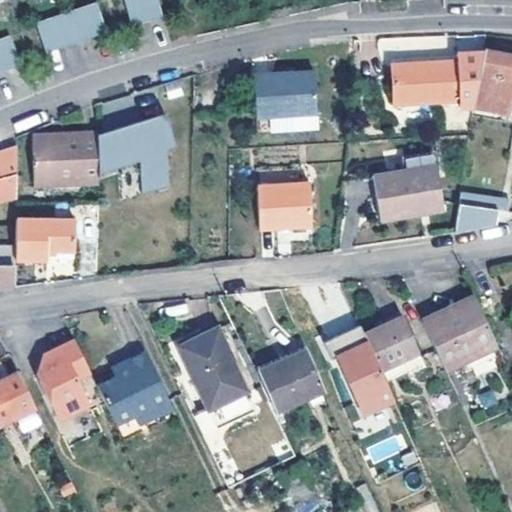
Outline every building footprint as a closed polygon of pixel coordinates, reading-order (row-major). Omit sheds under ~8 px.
[(157,0),(123,0),(131,25),(163,17),(157,0)] [(97,3),(36,24),(46,53),(107,32),(97,3)] [(0,39),(0,72),(21,64),(10,36),(0,39)] [(511,58),(486,54),(476,110),(509,115),(511,98),(511,58)] [(391,66),(457,63),(457,57),(390,60),(391,66)] [(393,106),(459,102),(457,63),(391,66),(393,106)] [(264,119),(317,115),(314,73),(254,77),(256,119),(264,119)] [(164,109),(139,119),(145,132),(158,127),(163,146),(168,144),(177,140),(164,109)] [(507,124),(509,115),(476,110),(474,120),(507,124)] [(317,115),(264,119),(265,134),(318,129),(317,115)] [(139,119),(99,135),(101,175),(138,154),(145,186),(173,180),(168,144),(163,146),(158,127),(145,132),(139,119)] [(81,143),(70,144),(34,145),(37,188),(70,186),(102,185),(99,135),(98,134),(82,135),(81,143)] [(34,145),(70,144),(81,143),(82,135),(70,135),(34,138),(34,145)] [(0,191),(17,187),(17,149),(0,154),(0,191)] [(433,166),(369,178),(377,223),(442,212),(441,203),(433,166)] [(279,186),(254,188),(257,231),(309,227),(307,190),(279,193),(279,186)] [(0,203),(17,199),(17,187),(0,191),(0,203)] [(462,191),(460,205),(499,209),(501,196),(462,191)] [(456,234),(497,227),(499,209),(460,205),(456,234)] [(17,261),(42,262),(42,219),(17,218),(17,224),(17,261)] [(78,220),(42,219),(42,262),(49,262),(49,252),(76,253),(78,220)] [(0,287),(13,288),(12,246),(0,245),(0,287)] [(511,260),(496,265),(502,288),(511,285),(511,260)] [(436,314),(419,322),(437,360),(443,372),(458,365),(496,347),(473,297),(456,305),(459,309),(438,319),(436,314)] [(456,305),(436,314),(438,319),(459,309),(456,305)] [(383,318),(387,324),(401,317),(399,311),(383,318)] [(387,324),(364,334),(385,379),(404,370),(407,374),(424,366),(401,317),(387,324)] [(179,348),(216,331),(213,324),(176,342),(179,348)] [(391,401),(356,326),(319,343),(327,360),(337,356),(340,363),(336,365),(359,416),(391,401)] [(75,339),(71,330),(40,345),(33,363),(51,401),(64,406),(86,396),(74,369),(87,363),(75,339)] [(247,397),(216,331),(179,348),(210,415),(247,397)] [(93,376),(112,415),(131,406),(148,398),(152,406),(169,398),(143,342),(122,351),(120,359),(122,363),(113,367),(93,376)] [(252,368),(256,376),(307,352),(304,345),(252,368)] [(471,370),(501,357),(496,347),(458,365),(465,379),(473,375),(471,370)] [(120,359),(122,351),(109,357),(113,367),(122,363),(120,359)] [(256,376),(274,414),(325,392),(307,352),(256,376)] [(19,374),(0,382),(0,426),(36,409),(19,374)] [(148,398),(131,406),(136,415),(152,406),(148,398)] [(379,461),(404,448),(398,435),(372,448),(379,461)]
